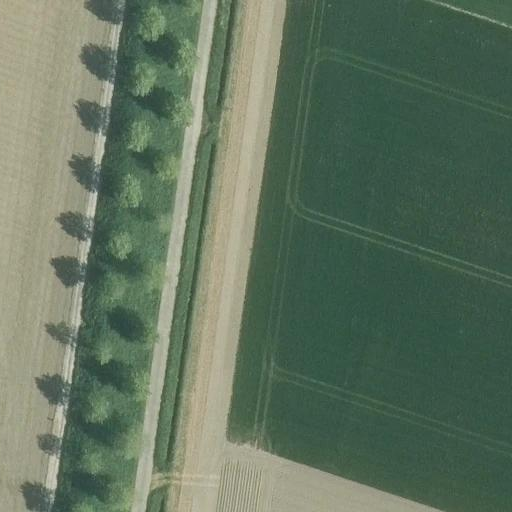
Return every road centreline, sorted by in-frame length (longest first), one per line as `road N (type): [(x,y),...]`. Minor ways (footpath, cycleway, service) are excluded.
road 1 (unclassified): [(135,511),(208,0)]
road 2 (track): [(120,0),(50,511)]
